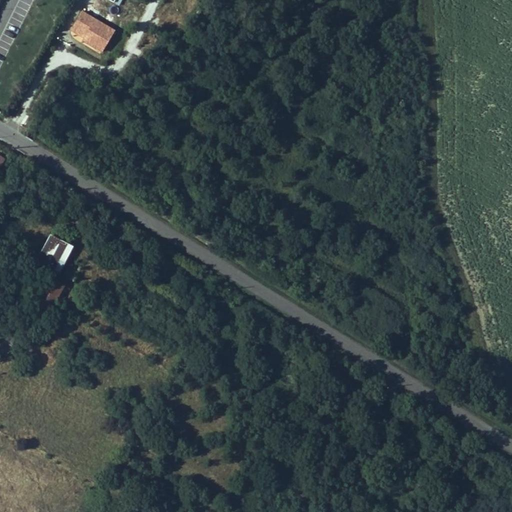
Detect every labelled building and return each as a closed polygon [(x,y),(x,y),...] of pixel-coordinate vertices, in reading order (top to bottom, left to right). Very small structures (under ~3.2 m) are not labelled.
[(119,0),(88,0),(113,12),(119,0)] [(81,47),(78,52),(98,63),(111,41),(79,23),(68,40),(81,47)] [(0,170),(4,173),(10,163),(0,157),(0,170)] [(45,230),(39,243),(61,254),(67,241),(45,230)] [(5,266),(0,274),(0,278),(17,288),(27,269),(19,266),(16,271),(5,266)] [(46,269),(30,301),(45,309),(44,311),(51,315),(58,301),(52,297),(62,277),(46,269)] [(23,314),(18,325),(23,328),(28,316),(23,314)] [(1,325),(0,326),(0,346),(4,349),(14,331),(1,325)]
